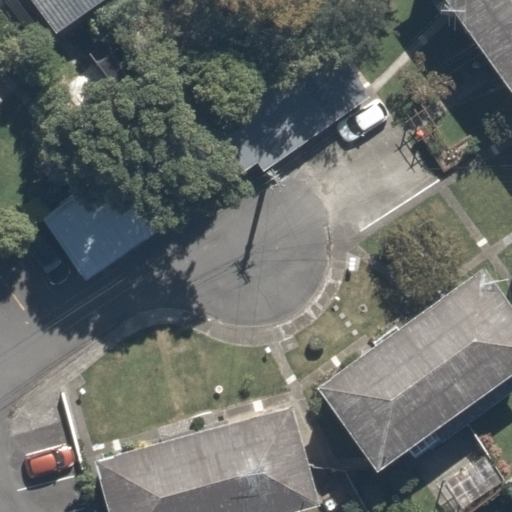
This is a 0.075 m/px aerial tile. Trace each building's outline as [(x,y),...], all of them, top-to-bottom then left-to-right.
[(28,0),(47,26),(82,0),(28,0)] [(511,118),(511,0),(427,0),(508,122),(511,118)] [(365,95),(325,34),(37,221),(77,282),(365,95)] [(511,234),(494,247),(511,273),(511,234)] [(511,347),(511,323),(468,261),(296,384),(351,462),(511,347)] [(269,511),(305,502),(277,406),(76,464),(90,511),(269,511)] [(499,469),(474,437),(426,475),(451,506),(499,469)] [(511,490),(502,498),(511,510),(511,490)]
